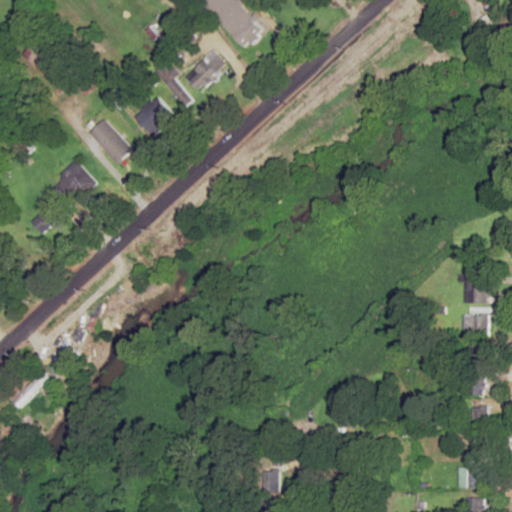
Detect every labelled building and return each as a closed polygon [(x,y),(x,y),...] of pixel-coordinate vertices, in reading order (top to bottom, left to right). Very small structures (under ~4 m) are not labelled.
[(239,0),(205,0),(205,1),(245,49),(266,32),(239,0)] [(480,21),(487,30),(493,25),(487,16),(480,21)] [(78,79),(47,40),(28,55),(59,94),(78,79)] [(91,133),(119,163),(136,148),(109,117),(91,133)] [(492,305),(492,275),(466,275),(466,305),(492,305)] [(21,403),(28,409),(56,374),(49,368),(21,403)] [(468,394),(487,394),(487,373),(468,373),(468,394)] [(490,406),(474,406),(474,427),(490,427),(490,406)] [(460,468),(460,489),(485,489),(485,468),(460,468)] [(485,511),(486,498),(471,498),(470,511),(485,511)]
